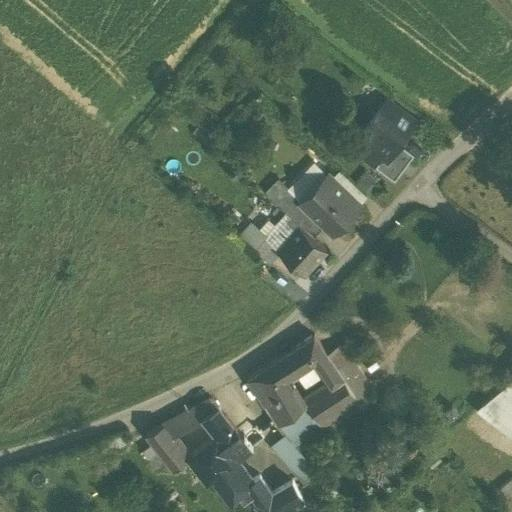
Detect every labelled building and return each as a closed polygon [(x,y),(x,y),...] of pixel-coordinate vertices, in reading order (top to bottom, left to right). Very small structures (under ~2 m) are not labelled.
[(387,98),(359,135),(384,153),(388,156),(398,142),(415,119),(387,98)] [(384,153),(359,135),(350,147),(375,165),(384,153)] [(413,153),(398,142),(388,156),(384,153),(375,165),(394,179),(413,153)] [(354,184),(371,191),(377,174),(361,167),(354,184)] [(303,200),(301,201),(325,224),(332,231),(359,203),(328,174),(303,200)] [(325,224),(301,201),(303,200),(292,189),(278,203),(300,223),(314,236),(325,224)] [(314,236),(300,223),(277,248),(304,273),(327,248),(314,236)] [(314,334),(295,346),(305,359),(310,355),(331,384),(306,402),(322,426),(359,400),(314,334)] [(305,359),(295,346),(283,353),(292,368),(305,359)] [(283,353),(248,376),(273,416),(289,405),(294,410),(302,404),(283,374),(292,368),(283,353)] [(511,375),(476,409),(511,435),(511,375)] [(211,397),(146,430),(153,439),(167,457),(174,466),(188,456),(187,455),(170,431),(203,415),(218,405),(211,397)] [(302,404),(294,410),(289,405),(273,416),(295,441),(307,434),(322,426),(306,402),(302,404)] [(218,405),(203,415),(213,427),(228,417),(218,405)] [(245,411),(231,421),(228,417),(213,427),(217,432),(236,457),(264,435),(245,411)] [(217,432),(192,451),(211,475),(236,457),(217,432)] [(318,472),(284,432),(274,443),(298,470),(307,481),(311,478),(318,472)] [(295,441),(293,442),(310,460),(318,452),(307,434),(295,441)] [(167,457),(153,439),(143,448),(157,465),(167,457)] [(211,475),(192,451),(187,455),(188,456),(206,479),(211,475)] [(236,457),(211,475),(229,499),(238,492),(248,484),(254,480),(236,457)] [(345,498),(318,472),(311,478),(338,505),(345,498)] [(292,481),(271,493),(260,475),(254,480),(248,484),(253,492),(266,511),(285,511),(304,501),(292,481)] [(248,484),(238,492),(244,498),(253,492),(248,484)]
